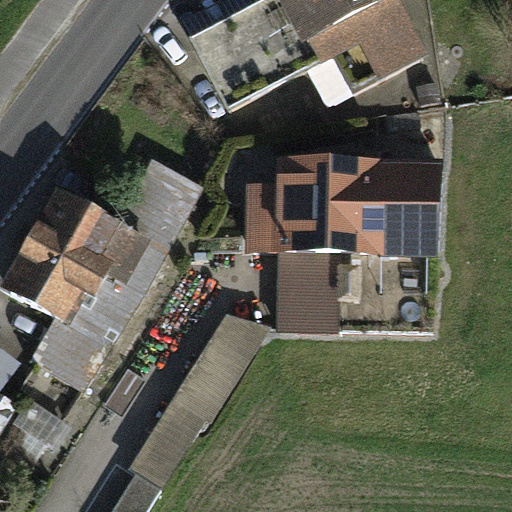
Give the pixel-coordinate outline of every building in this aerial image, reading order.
[(283,0),(285,2),(196,50),(230,113),(334,58),(354,96),(423,59),(403,22),(406,20),(395,0),(283,0)] [(442,164),(277,161),(276,187),(248,187),(247,258),(279,258),(278,336),(341,337),(343,260),(440,261),(442,164)] [(30,260),(10,295),(63,326),(40,368),(83,393),(139,304),(201,191),(154,165),(116,232),(63,201),(41,241),(27,234),(16,252),(30,260)] [(239,368),(209,349),(177,400),(207,418),(239,368)] [(177,400),(133,476),(158,491),(207,418),(177,400)] [(0,401),(0,427),(12,409),(0,401)] [(58,432),(28,412),(19,426),(49,446),(58,432)] [(144,511),(158,491),(133,476),(110,511),(144,511)]
